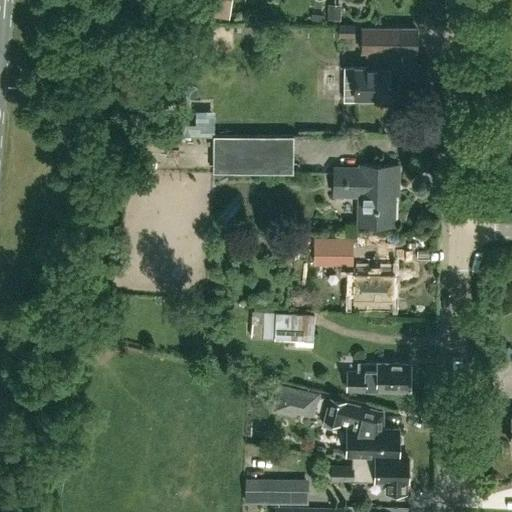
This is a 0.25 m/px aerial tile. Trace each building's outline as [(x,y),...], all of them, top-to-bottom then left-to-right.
[(210,0),(209,15),(229,18),(231,0),(210,0)] [(327,8),(327,20),(341,20),(341,8),(327,8)] [(354,37),(354,23),(339,24),(339,37),(354,37)] [(374,96),(389,96),(389,76),(416,77),(417,28),(362,27),(362,50),(366,50),(366,66),(344,66),(343,99),(374,100),(374,96)] [(213,134),(213,171),(293,171),(293,134),(213,134)] [(334,193),(360,194),(359,223),(393,223),(394,182),(398,182),(398,165),(360,164),(360,168),(335,167),(334,193)] [(352,237),(316,236),(315,260),(351,261),(352,237)] [(291,257),(308,258),(308,246),(292,245),(291,257)] [(354,266),(353,276),(350,276),(345,279),(345,290),(349,294),(353,294),(353,302),(391,303),(392,267),(354,266)] [(276,311),(276,317),(264,316),(264,310),(252,309),(251,336),(262,336),(275,337),(313,338),(314,313),(276,311)] [(410,363),(358,362),(358,374),(348,373),(347,388),(377,388),(377,389),(409,389),(410,363)] [(319,394),(279,384),(272,410),(295,416),(297,412),(314,416),(319,394)] [(367,407),(346,402),(347,400),(330,396),(324,419),(341,423),(342,417),(352,419),(350,425),(348,425),(347,453),(352,454),(398,454),(398,441),(401,439),(401,435),(398,432),(399,427),(384,427),(384,411),(367,407)] [(272,450),(266,473),(279,477),(285,453),(272,450)] [(398,454),(352,454),(351,464),(332,464),(332,478),(351,478),(351,479),(385,480),(385,491),(406,492),(406,480),(407,480),(408,454),(398,454)] [(308,478),(274,478),(272,478),(245,477),(245,503),(308,503),(308,478)]
